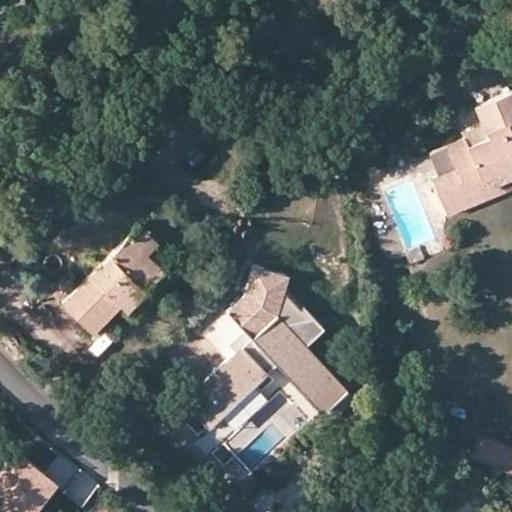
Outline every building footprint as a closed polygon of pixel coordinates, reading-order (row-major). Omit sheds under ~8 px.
[(465,188),(511,167),(511,154),(505,139),(511,136),(511,106),(504,87),(466,102),(478,133),(456,140),(453,133),(435,140),(437,143),(445,165),(422,174),(440,216),(472,202),(465,188)] [(511,184),(511,167),(465,188),(472,202),(511,184)] [(138,224),(127,237),(146,253),(157,242),(138,224)] [(138,281),(146,288),(164,271),(146,253),(127,237),(64,300),(95,330),(122,302),(120,300),(138,281)] [(403,267),(418,260),(413,248),(405,251),(398,254),(403,267)] [(321,328),(311,317),(284,320),(277,312),(285,272),(250,265),(243,296),(226,311),(250,337),(182,401),(206,426),(274,363),(319,412),(344,388),(303,345),(321,328)] [(127,307),(146,288),(138,281),(120,300),(122,302),(127,307)] [(15,447),(0,464),(0,496),(19,511),(25,511),(53,477),(15,447)] [(511,461),(480,450),(473,464),(511,477),(511,461)]
